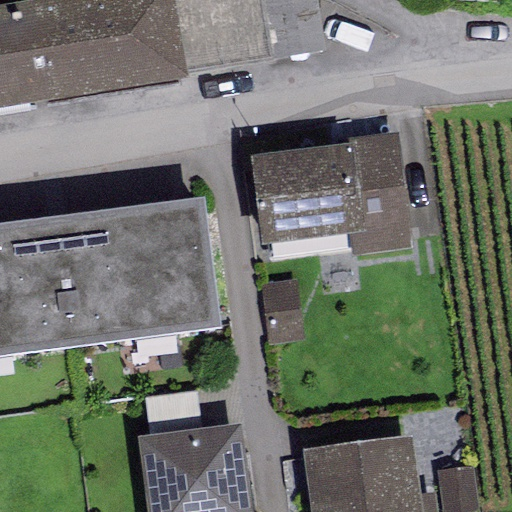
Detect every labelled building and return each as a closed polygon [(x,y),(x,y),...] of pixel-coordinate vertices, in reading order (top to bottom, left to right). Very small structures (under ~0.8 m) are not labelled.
[(174,0),(42,0),(0,7),(0,107),(187,77),(174,0)] [(411,249),(397,133),(347,139),(347,144),(249,156),(260,245),(346,234),(349,257),(411,249)] [(202,198),(0,224),(0,356),(219,328),(202,198)] [(295,280),(259,284),(267,345),(303,341),(295,280)] [(143,400),(148,436),(200,430),(196,394),(143,400)] [(148,436),(136,438),(146,511),(251,511),(239,424),(200,430),(148,436)] [(412,436),(302,451),(310,511),(435,511),(433,493),(420,495),(412,436)] [(476,511),(471,468),(437,473),(442,511),(476,511)]
